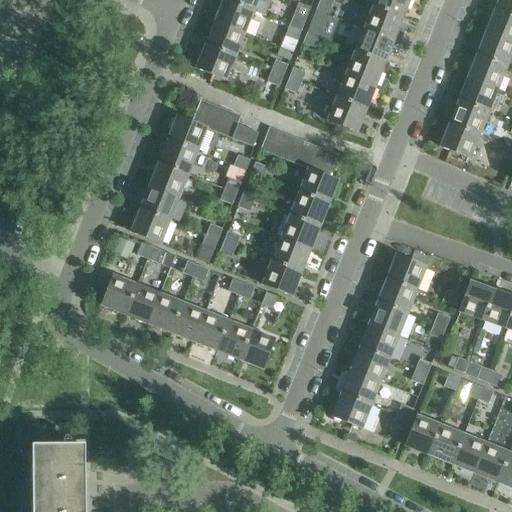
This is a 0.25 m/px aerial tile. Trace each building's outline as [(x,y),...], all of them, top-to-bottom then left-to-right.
[(223,0),(214,24),(243,35),(253,12),(223,0)] [(222,0),(223,0),(253,12),(257,0),(222,0)] [(375,0),(373,6),(403,18),(410,0),(375,0)] [(511,0),(498,0),(495,9),(511,16),(511,0)] [(373,6),(364,29),(394,41),(403,18),(373,6)] [(511,16),(495,9),(486,33),(511,43),(511,16)] [(293,16),(289,27),(301,32),(305,20),(293,16)] [(311,23),(307,33),(319,38),(323,28),(311,23)] [(214,24),(204,47),(234,59),(243,35),(214,24)] [(301,32),(289,27),(285,37),(297,42),(301,32)] [(364,29),(355,52),(384,64),(394,41),(364,29)] [(319,38),(307,33),(302,44),(314,49),(319,38)] [(511,43),(486,33),(477,56),(506,68),(511,53),(511,43)] [(285,37),(281,48),(292,53),(297,42),(285,37)] [(234,59),(204,47),(195,69),(225,81),(234,59)] [(355,52),(346,75),(375,87),(384,64),(355,52)] [(477,56),(467,79),(497,91),(506,68),(477,56)] [(275,61),(271,73),(283,77),(287,66),(275,61)] [(293,68),(288,79),(300,84),(305,73),(293,68)] [(283,77),(271,73),(267,83),(279,87),(283,77)] [(346,75),(336,99),(366,110),(375,87),(346,75)] [(300,84),(288,79),(284,90),(296,94),(300,84)] [(467,79),(458,102),(488,114),(497,91),(467,79)] [(366,110),(336,99),(327,122),(357,133),(366,110)] [(200,101),(191,123),(201,127),(210,105),(200,101)] [(458,102),(449,125),(479,137),(488,114),(458,102)] [(220,109),(210,105),(201,127),(206,129),(211,132),(220,109)] [(230,113),(220,109),(211,132),(221,135),(230,113)] [(240,117),(230,113),(221,135),(231,139),(237,125),(240,117)] [(177,118),(167,141),(197,152),(206,129),(201,127),(191,123),(177,118)] [(258,134),(237,125),(231,139),(253,148),(258,134)] [(479,137),(449,125),(440,148),(470,160),(479,137)] [(260,151),(270,155),(279,132),(269,128),(260,151)] [(270,155),(279,159),(288,136),(279,132),(270,155)] [(279,159),(289,162),(298,140),(288,136),(279,159)] [(289,162),(299,166),(308,144),(298,140),(289,162)] [(167,141),(158,164),(188,175),(197,152),(167,141)] [(299,166),(308,170),(309,170),(318,148),(308,144),(299,166)] [(501,157),(511,161),(511,149),(505,146),(501,157)] [(318,148),(309,170),(319,174),(327,152),(318,148)] [(327,152),(319,174),(328,178),(337,156),(327,152)] [(233,167),(245,172),(249,161),(237,156),(233,167)] [(251,174),(262,179),(267,168),(255,163),(251,174)] [(158,164),(149,187),(179,199),(188,175),(158,164)] [(308,170),(299,193),(328,205),(338,182),(328,178),(319,174),(309,170),(308,170)] [(228,179),(224,191),(236,195),(240,184),(228,179)] [(246,186),(241,197),(253,202),(258,191),(246,186)] [(149,187),(140,210),(170,222),(179,199),(149,187)] [(236,195),(224,191),(220,201),(232,206),(236,195)] [(299,193),(289,216),(319,228),(328,205),(299,193)] [(253,202),(241,197),(237,208),(249,212),(253,202)] [(170,222),(140,210),(131,233),(160,245),(170,222)] [(289,216),(280,239),(310,251),(319,228),(289,216)] [(210,225),(206,236),(218,241),(222,230),(210,225)] [(227,232),(223,243),(235,248),(239,237),(227,232)] [(218,241),(206,236),(202,246),(213,251),(218,241)] [(280,239),(271,262),(301,274),(310,251),(280,239)] [(235,248),(223,243),(219,253),(231,258),(235,248)] [(137,256),(147,260),(152,248),(141,244),(137,256)] [(152,248),(147,260),(158,264),(162,252),(152,248)] [(396,256),(387,279),(416,291),(426,268),(396,256)] [(182,274),(193,278),(197,266),(187,262),(182,274)] [(301,274),(271,262),(262,285),(292,297),(301,274)] [(197,266),(193,278),(203,283),(208,271),(197,266)] [(101,307),(124,316),(136,286),(113,277),(101,307)] [(387,279),(377,302),(407,314),(416,291),(387,279)] [(228,292),(238,296),(243,284),(232,280),(228,292)] [(459,313),(483,321),(493,291),(470,283),(459,313)] [(243,284),(238,296),(249,301),(254,289),(243,284)] [(124,316),(147,325),(159,295),(136,286),(124,316)] [(442,302),(454,307),(458,296),(446,291),(442,302)] [(483,321),(506,330),(511,313),(511,297),(493,291),(483,321)] [(261,305),(272,310),(277,298),(266,293),(261,305)] [(147,325),(170,334),(182,304),(159,295),(147,325)] [(377,302),(368,325),(398,337),(407,314),(377,302)] [(170,334),(193,343),(205,313),(182,304),(170,334)] [(193,343),(216,352),(228,322),(205,313),(193,343)] [(437,314),(433,325),(445,329),(449,319),(437,314)] [(216,352),(239,361),(251,331),(228,322),(216,352)] [(368,325),(359,348),(389,360),(398,337),(368,325)] [(445,329),(433,325),(429,335),(441,340),(445,329)] [(251,331),(239,361),(263,370),(274,340),(251,331)] [(359,348),(350,371),(380,383),(389,360),(359,348)] [(453,370),(464,375),(469,363),(458,358),(453,370)] [(419,360),(415,370),(427,375),(431,365),(419,360)] [(476,380),(487,384),(492,372),(481,368),(476,380)] [(427,375),(415,370),(411,381),(423,386),(427,375)] [(350,371),(341,394),(371,406),(380,383),(350,371)] [(492,372),(487,384),(498,388),(502,376),(492,372)] [(444,387),(455,391),(459,379),(448,375),(444,387)] [(466,396),(477,400),(482,389),(471,384),(466,396)] [(482,389),(477,400),(488,405),(492,393),(482,389)] [(371,406),(341,394),(332,418),(362,429),(371,406)] [(401,406),(397,416),(409,421),(413,411),(401,406)] [(409,421),(397,416),(393,427),(405,432),(409,421)] [(405,447),(428,456),(440,426),(417,417),(405,447)] [(428,456),(451,465),(463,435),(440,426),(428,456)] [(451,465),(474,474),(486,444),(463,435),(451,465)] [(474,474),(497,484),(509,454),(486,444),(474,474)] [(80,511),(79,447),(33,448),(33,511),(80,511)] [(497,484),(511,489),(511,454),(509,454),(497,484)]
